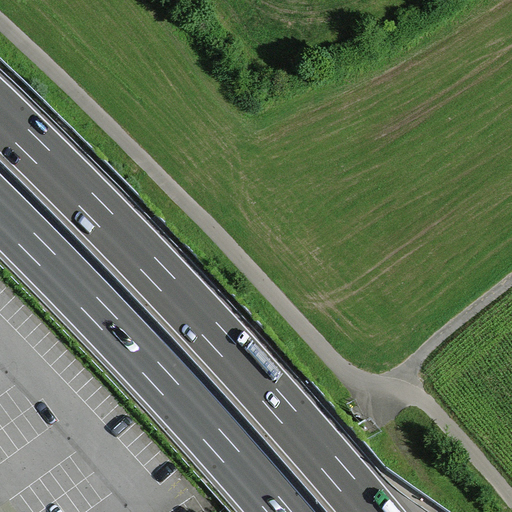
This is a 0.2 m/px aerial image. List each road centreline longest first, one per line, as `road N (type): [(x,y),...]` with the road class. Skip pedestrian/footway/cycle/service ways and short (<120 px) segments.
road 1 (track): [(511,507),(428,403),(366,385),(342,368),(0,20)]
road 2 (motorway): [(366,511),(170,285),(0,113)]
road 3 (motorway): [(0,219),(272,511)]
road 4 (track): [(402,390),(424,348),(511,281)]
